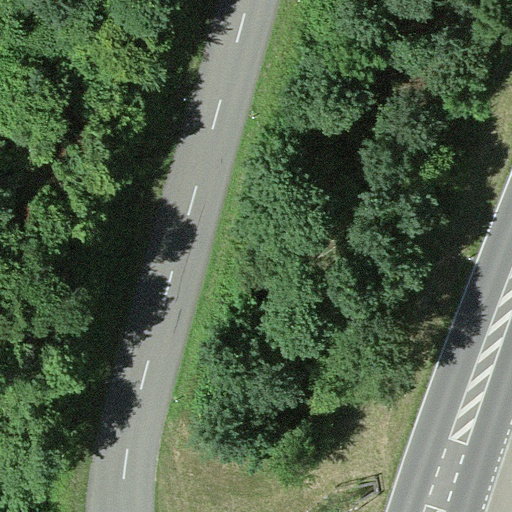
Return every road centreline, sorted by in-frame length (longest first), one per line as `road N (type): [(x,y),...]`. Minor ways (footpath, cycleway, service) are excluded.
road 1 (tertiary): [(125,511),(141,405),(248,0)]
road 2 (primary): [(511,311),(444,511)]
